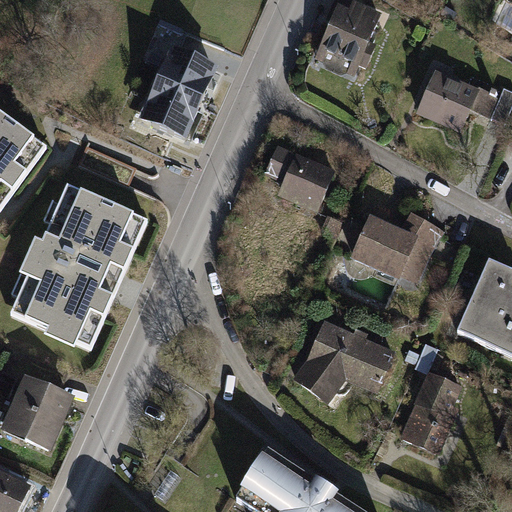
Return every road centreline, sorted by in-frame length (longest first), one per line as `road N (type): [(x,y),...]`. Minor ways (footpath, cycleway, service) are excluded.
road 1 (residential): [(174,282),(204,299),(282,419),(329,464),(422,511)]
road 2 (residential): [(257,87),(511,223)]
road 3 (residential): [(174,282),(69,511)]
road 4 (residential): [(257,87),(174,282)]
